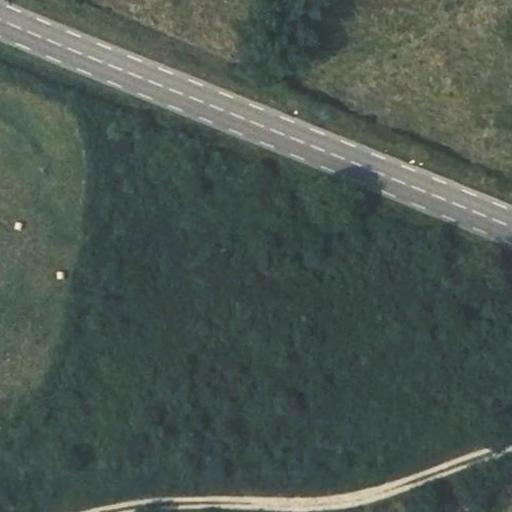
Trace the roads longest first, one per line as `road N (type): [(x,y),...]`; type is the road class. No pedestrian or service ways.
road 1 (secondary): [(0,19),(511,229)]
road 2 (track): [(119,511),(232,501),(332,508),(511,447)]
